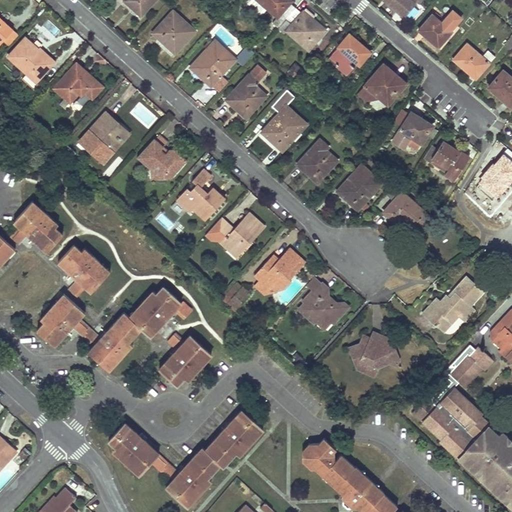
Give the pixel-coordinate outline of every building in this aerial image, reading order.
[(124,0),(140,15),(154,0),(124,0)] [(292,0),(291,0),(247,0),(247,1),(262,14),(267,7),(277,16),(272,22),(278,28),(279,27),(280,25),(295,8),(296,7),(290,2),(292,0)] [(388,0),(389,1),(387,3),(404,18),(415,4),(410,0),(388,0)] [(511,0),(505,0),(498,12),(508,18),(511,10),(511,0)] [(301,13),(295,8),(280,25),(287,31),(308,50),(326,30),(304,10),(301,13)] [(152,32),(163,42),(174,52),(194,30),(172,10),(152,32)] [(425,35),(431,41),(437,46),(451,30),(432,14),(419,28),(426,34),(425,35)] [(0,42),(13,29),(0,16),(0,42)] [(489,34),(489,26),(479,26),(478,34),(489,34)] [(371,51),(349,33),(330,57),(338,64),(336,65),(348,76),(355,68),(350,64),(354,60),(360,65),(371,51)] [(38,50),(25,38),(9,57),(26,73),(21,79),(33,90),(44,78),(42,76),(54,62),(40,48),(38,50)] [(190,67),(200,76),(210,85),(235,59),(215,40),(190,67)] [(479,76),(487,66),(495,56),(487,50),(482,56),(466,44),(453,60),(466,71),(469,67),(479,76)] [(247,61),(253,49),(245,45),(239,57),(247,61)] [(336,65),(338,64),(330,57),(328,59),(336,65)] [(383,63),(365,84),(358,92),(365,97),(365,100),(379,96),(388,103),(406,83),(383,63)] [(84,76),(87,73),(76,64),(74,66),(84,76)] [(254,85),(266,72),(258,64),(226,99),(246,117),(266,95),(254,85)] [(82,95),(83,93),(84,92),(92,99),(102,87),(87,73),(84,76),(74,66),(54,88),(70,102),(79,92),(82,95)] [(466,71),(476,79),(479,76),(469,67),(466,71)] [(501,94),(507,99),(511,103),(511,78),(503,71),(489,87),(500,96),(501,94)] [(507,99),(501,94),(500,96),(499,97),(510,106),(511,103),(507,99)] [(262,132),(272,141),(282,151),(307,124),(286,105),(262,132)] [(408,142),(413,145),(418,148),(421,142),(422,143),(433,126),(412,112),(410,115),(401,110),(393,123),(402,128),(394,141),(404,148),(408,142)] [(113,152),(111,150),(110,148),(119,138),(117,136),(124,128),(106,111),(79,141),(103,163),(113,152)] [(113,152),(130,134),(124,128),(117,136),(119,138),(110,148),(111,150),(113,152)] [(166,141),(159,136),(156,140),(162,146),(166,141)] [(154,139),(139,156),(150,167),(154,167),(154,179),(167,179),(167,171),(176,170),(185,161),(176,152),(176,150),(169,150),(165,154),(160,150),(163,147),(162,146),(156,140),(154,139)] [(317,182),(327,172),(337,161),(325,150),(328,147),(320,139),(297,164),(317,182)] [(455,181),(463,168),(470,156),(460,150),(459,151),(444,141),(439,149),(433,145),(425,158),(446,171),(445,174),(455,181)] [(493,166),(488,172),(483,177),(500,192),(511,178),(511,162),(505,156),(494,168),(493,166)] [(337,191),(347,200),(358,209),(381,183),(361,165),(337,191)] [(190,190),(189,188),(187,187),(179,196),(185,201),(182,204),(191,212),(193,209),(196,206),(208,217),(224,198),(211,187),(206,192),(200,187),(210,175),(203,168),(191,180),(195,184),(190,190)] [(167,171),(167,179),(168,178),(176,170),(167,171)] [(383,212),(389,218),(396,224),(399,219),(416,235),(431,219),(402,192),(383,212)] [(185,201),(179,196),(176,199),(182,204),(185,201)] [(58,223),(33,200),(20,214),(13,222),(19,226),(10,236),(19,245),(28,235),(36,242),(46,251),(62,233),(55,226),(58,223)] [(193,209),(205,219),(208,217),(196,206),(193,209)] [(263,226),(248,211),(233,227),(231,230),(223,223),(213,235),(226,248),(233,248),(239,253),(263,226)] [(233,227),(226,221),(223,223),(231,230),(233,227)] [(0,265),(15,249),(6,240),(0,235),(0,265)] [(78,296),(86,287),(91,292),(110,271),(84,248),(81,251),(74,244),(58,262),(70,273),(76,279),(68,289),(77,297),(78,296)] [(305,262),(289,247),(278,259),(275,262),(271,257),(255,275),(260,280),(269,289),(282,285),(288,278),(290,279),(305,262)] [(226,248),(236,256),(239,253),(233,248),(226,248)] [(283,290),(291,281),(290,279),(288,278),(282,285),(269,289),(260,280),(255,286),(264,295),(283,290)] [(436,325),(437,324),(444,331),(459,315),(462,318),(471,307),(470,306),(483,292),(468,278),(449,298),(447,296),(441,303),(437,299),(423,313),(436,325)] [(344,302),(337,302),(336,302),(335,302),(334,302),(333,302),(332,302),(331,302),(330,302),(329,302),(329,303),(328,303),(324,299),(329,295),(327,286),(322,281),(313,291),(304,301),(298,308),(312,321),(318,316),(323,320),(327,316),(334,322),(344,310),(344,302)] [(232,297),(235,300),(239,304),(249,293),(242,286),(232,297)] [(141,328),(150,336),(155,330),(180,303),(162,287),(155,294),(152,292),(129,317),(124,312),(101,337),(92,328),(83,338),(93,346),(88,351),(109,370),(132,344),(129,341),(137,333),(139,330),(141,328)] [(304,301),(313,291),(311,289),(302,300),(304,301)] [(55,345),(72,327),(80,335),(89,326),(80,318),(85,312),(73,301),(64,293),(40,318),(44,321),(37,329),(55,345)] [(464,321),(474,310),(471,307),(462,318),(464,321)] [(511,310),(491,333),(492,339),(502,349),(500,351),(511,363),(511,445),(505,440),(507,438),(502,432),(498,436),(489,427),(491,425),(481,416),(483,415),(454,388),(441,402),(443,404),(439,409),(434,404),(430,400),(427,398),(413,413),(441,439),(440,441),(478,477),(480,474),(488,481),(485,484),(497,495),(499,493),(505,498),(506,496),(511,501),(511,504),(511,505),(511,504),(511,310)] [(312,321),(324,332),(334,322),(327,316),(323,320),(318,316),(312,321)] [(83,338),(92,328),(89,326),(80,335),(83,338)] [(188,380),(199,367),(211,355),(190,335),(184,341),(175,332),(167,341),(176,349),(170,356),(159,368),(177,385),(185,377),(188,380)] [(383,344),(392,340),(375,332),(372,338),(383,344)] [(368,361),(364,370),(374,375),(379,367),(391,362),(397,365),(400,360),(392,340),(383,344),(372,338),(366,335),(362,343),(352,347),(355,358),(359,356),(368,361)] [(483,368),(485,370),(493,360),(479,347),(476,350),(472,354),(470,356),(468,354),(465,358),(461,362),(457,367),(453,371),(450,374),(465,388),(483,368)] [(355,358),(359,368),(364,370),(368,361),(359,356),(355,358)] [(166,487),(177,497),(187,507),(211,481),(207,478),(220,464),(223,466),(224,465),(226,463),(235,452),(239,455),(262,430),(241,411),(205,450),(202,447),(179,473),(170,464),(162,473),(171,482),(166,487)] [(116,449),(115,450),(113,451),(139,475),(150,462),(159,471),(167,462),(125,424),(109,442),(116,449)] [(0,467),(16,450),(0,435),(0,467)] [(325,448),(330,443),(326,439),(321,444),(325,448)] [(311,467),(315,467),(320,467),(325,472),(331,478),(329,481),(337,487),(339,485),(344,489),(344,494),(344,499),(344,504),(347,507),(352,507),(358,507),(363,506),(367,509),(363,511),(404,511),(402,509),(400,511),(395,511),(393,511),(392,510),(397,505),(383,492),(384,491),(379,487),(375,487),(372,485),(374,483),(373,482),(365,473),(361,474),(361,470),(356,465),(355,466),(342,453),(336,459),(334,457),(334,451),(336,449),(330,443),(325,448),(321,444),(311,444),(310,451),(303,451),(304,461),(311,467)] [(170,464),(167,462),(159,471),(162,473),(170,464)] [(325,472),(323,474),(329,481),(331,478),(325,472)] [(480,474),(478,477),(485,484),(488,481),(480,474)] [(76,511),(77,511),(69,505),(76,497),(65,487),(56,497),(54,495),(38,511),(76,511)] [(270,511),(272,510),(265,503),(260,508),(263,511),(270,511)]
